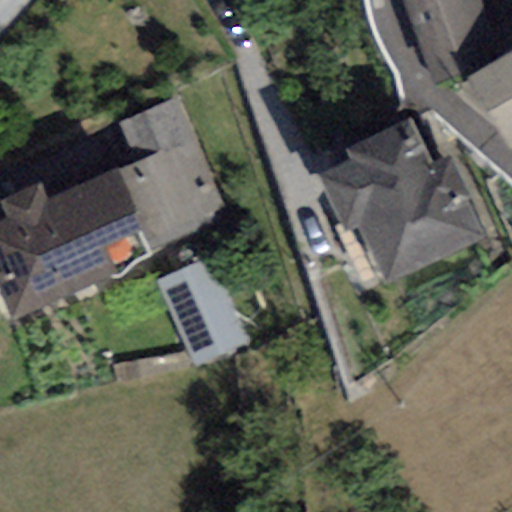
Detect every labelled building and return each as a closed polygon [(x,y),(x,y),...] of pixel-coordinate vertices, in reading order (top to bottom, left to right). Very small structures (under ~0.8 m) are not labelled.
[(495,45),(479,0),(409,0),(433,67),(495,45)] [(511,41),(465,69),(508,141),(511,138),(511,41)] [(410,107),(344,137),(350,151),(317,165),(343,221),(358,215),(385,274),(487,228),(451,150),(434,158),(410,107)] [(209,210),(178,142),(126,165),(157,233),(209,210)] [(9,204),(0,208),(0,275),(17,314),(161,251),(119,157),(46,189),(39,172),(2,189),(9,204)] [(199,360),(251,337),(212,251),(160,274),(199,360)]
